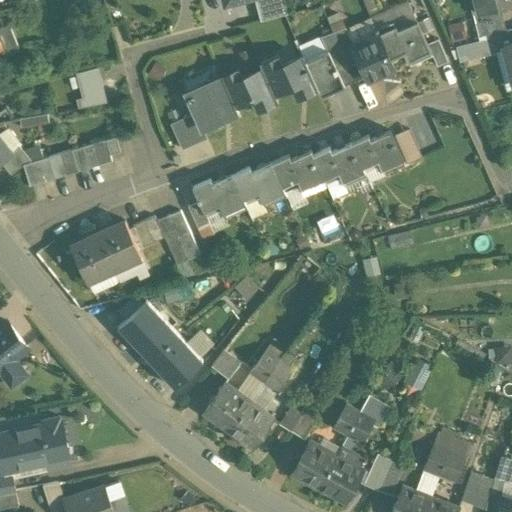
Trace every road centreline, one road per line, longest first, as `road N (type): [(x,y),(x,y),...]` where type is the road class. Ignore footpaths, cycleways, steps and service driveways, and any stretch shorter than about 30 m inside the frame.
road 1 (residential): [(511,176),(470,95),(171,178),(1,239)]
road 2 (secondary): [(276,511),(144,412),(1,239)]
